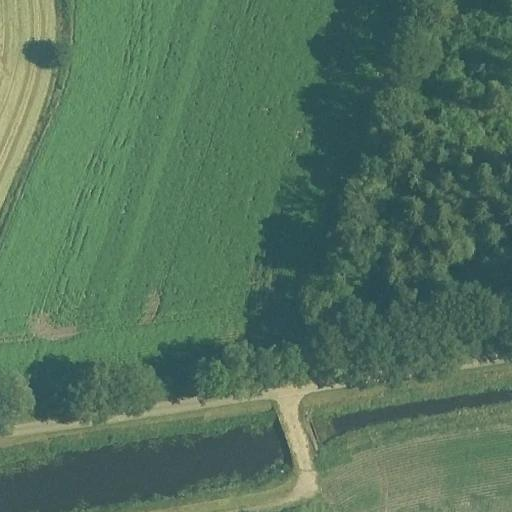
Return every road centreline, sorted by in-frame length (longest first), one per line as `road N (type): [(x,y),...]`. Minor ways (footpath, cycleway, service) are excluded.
road 1 (unclassified): [(0,436),(511,354)]
road 2 (track): [(289,391),(308,474),(293,499),(219,511)]
